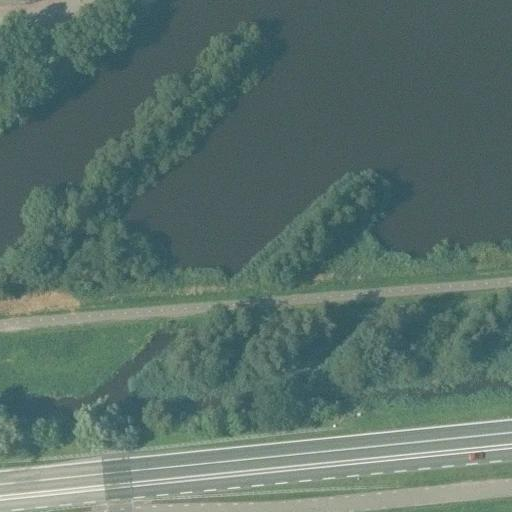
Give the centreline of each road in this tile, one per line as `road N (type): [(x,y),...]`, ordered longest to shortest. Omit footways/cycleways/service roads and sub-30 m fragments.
road 1 (primary): [(0,499),(511,448)]
road 2 (unclassified): [(511,489),(253,511)]
